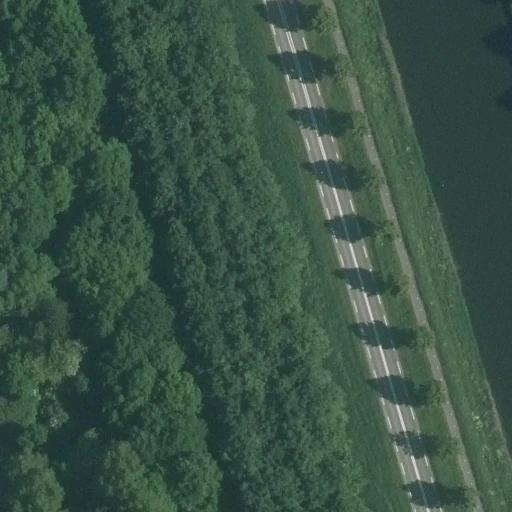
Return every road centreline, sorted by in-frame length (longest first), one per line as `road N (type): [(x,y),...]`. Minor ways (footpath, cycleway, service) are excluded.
road 1 (secondary): [(429,511),(277,0)]
road 2 (track): [(166,0),(315,511)]
